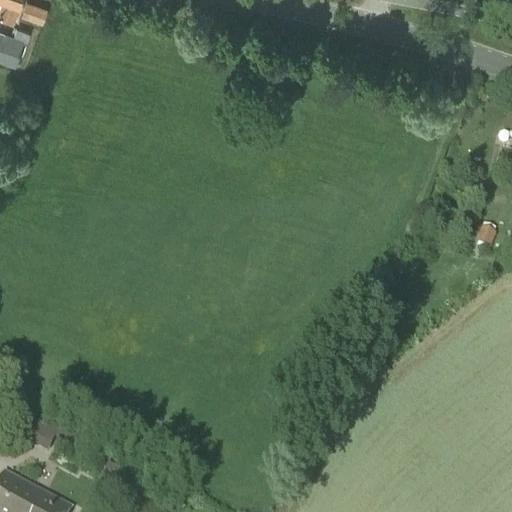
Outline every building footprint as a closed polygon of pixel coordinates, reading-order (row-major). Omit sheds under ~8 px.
[(0,17),(13,22),(18,7),(20,0),(0,0),(2,1),(0,6),(0,17)] [(0,61),(14,67),(23,40),(0,31),(0,61)] [(438,218),(427,213),(422,226),(424,227),(434,231),(435,228),(438,218)] [(490,250),(495,235),(479,230),(474,245),(490,250)] [(69,511),(70,511),(3,475),(0,480),(0,511),(69,511)]
